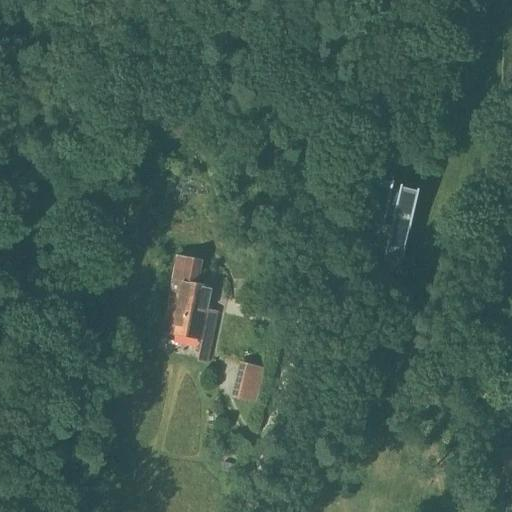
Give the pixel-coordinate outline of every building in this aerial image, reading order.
[(167,108),(174,140),(196,136),(189,104),(167,108)] [(387,214),(394,216),(387,245),(406,250),(421,189),(419,189),(418,190),(403,187),(404,185),(402,184),(404,177),(373,175),(373,174),(371,174),(367,225),(369,225),(370,221),(383,222),(383,225),(384,225),(387,214)] [(118,229),(108,232),(107,227),(87,234),(94,258),(125,247),(118,229)] [(197,284),(202,261),(177,256),(162,332),(211,342),(217,312),(208,311),(213,287),(197,284)] [(88,291),(96,266),(81,262),(73,287),(88,291)] [(399,284),(362,277),(359,293),(397,299),(399,284)] [(78,346),(99,346),(96,333),(77,334),(78,346)] [(511,456),(510,449),(493,453),(497,468),(491,469),(497,493),(511,489),(511,456)] [(240,466),(222,462),(220,471),(238,475),(240,466)]
